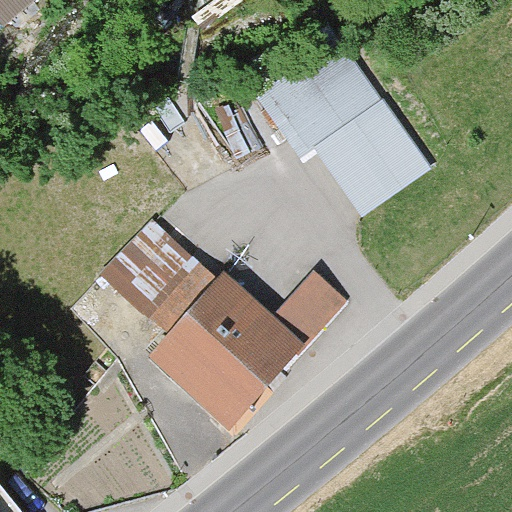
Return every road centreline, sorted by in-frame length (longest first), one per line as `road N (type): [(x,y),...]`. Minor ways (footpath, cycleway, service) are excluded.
road 1 (secondary): [(511,274),(232,511)]
road 2 (unknown): [(232,146),(383,328)]
